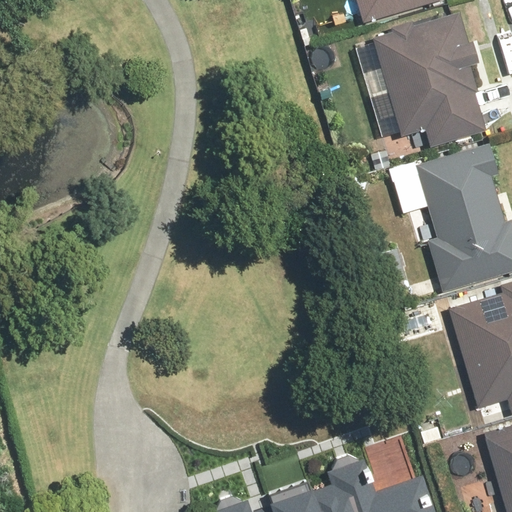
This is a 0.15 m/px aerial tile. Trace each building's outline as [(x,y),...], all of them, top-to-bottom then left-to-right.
[(351,0),(358,23),(443,0),(351,0)] [(364,42),(352,47),(381,137),(394,133),(396,136),(419,128),(425,147),(481,129),(462,71),(475,66),(467,42),(463,44),(452,12),(409,26),(407,20),(361,38),(364,42)] [(433,237),(423,240),(438,294),(511,274),(511,233),(508,220),(501,222),(489,178),(494,177),(485,144),(412,164),(416,177),(392,184),(400,213),(425,206),(433,237)] [(500,292),(444,309),(473,409),(502,400),(507,417),(511,415),(511,280),(498,284),(500,292)] [(511,511),(511,421),(478,431),(500,511),(511,511)] [(435,511),(422,472),(375,488),(362,453),(323,467),(329,484),(308,491),(306,485),(256,503),(254,497),(210,511),(435,511)]
